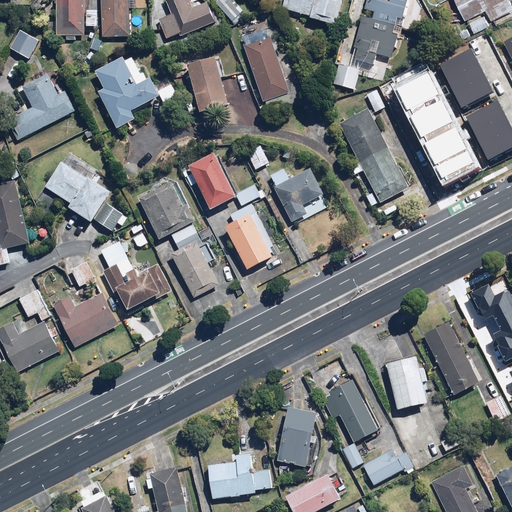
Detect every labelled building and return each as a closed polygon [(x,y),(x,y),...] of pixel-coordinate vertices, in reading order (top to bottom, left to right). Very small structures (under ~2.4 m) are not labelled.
[(85,10),(85,0),(56,0),(56,36),(67,37),(67,41),(76,41),(76,37),(84,37),(85,27),(98,27),(98,11),(85,10)] [(130,37),(129,0),(102,0),(103,38),(130,37)] [(166,41),(217,23),(210,1),(190,8),(186,0),(165,0),(171,15),(159,19),(166,41)] [(343,0),(286,0),(283,12),(336,27),(343,0)] [(369,0),(353,67),(341,64),(335,86),(354,91),(359,71),(373,74),(377,56),(391,59),(397,35),(393,34),(396,24),(404,26),(410,0),(369,0)] [(456,0),(466,20),(485,10),(492,22),(511,11),(511,5),(509,0),(456,0)] [(490,26),(484,15),(467,24),(473,35),(490,26)] [(8,23),(0,22),(0,32),(8,33),(8,23)] [(472,37),(467,27),(457,33),(462,42),(472,37)] [(40,42),(21,32),(11,50),(30,60),(40,42)] [(270,37),(243,46),(268,115),(294,106),(270,37)] [(511,39),(502,45),(511,64),(511,39)] [(89,50),(84,59),(94,66),(100,56),(89,50)] [(485,74),(474,52),(441,68),(452,90),(485,74)] [(161,98),(158,93),(152,80),(148,82),(143,71),(140,72),(131,55),(95,74),(103,91),(99,93),(118,131),(137,121),(133,113),(161,98)] [(217,58),(187,66),(201,115),(230,107),(217,58)] [(428,69),(392,87),(399,101),(435,83),(428,69)] [(496,96),(485,74),(452,90),(463,112),(496,96)] [(17,141),(77,112),(67,92),(57,97),(46,75),(21,87),(31,107),(6,119),(17,141)] [(435,83),(399,101),(407,115),(442,97),(435,83)] [(170,87),(158,93),(161,98),(165,107),(177,101),(170,87)] [(386,108),(377,91),(365,98),(374,115),(386,108)] [(442,97),(407,115),(414,129),(450,111),(442,97)] [(511,126),(501,104),(468,120),(478,142),(511,126)] [(409,189),(368,110),(338,125),(378,205),(409,189)] [(450,111),(414,129),(421,143),(457,125),(450,111)] [(457,125),(421,143),(428,157),(464,139),(457,125)] [(511,152),(511,127),(511,126),(478,142),(489,164),(511,152)] [(402,133),(407,144),(417,139),(412,128),(402,133)] [(464,139),(428,157),(435,171),(471,153),(464,139)] [(269,164),(261,146),(247,153),(255,171),(269,164)] [(69,152),(62,163),(46,187),(71,204),(67,210),(92,225),(93,223),(111,235),(117,225),(123,229),(128,220),(106,206),(113,194),(96,183),(102,174),(69,152)] [(471,153),(435,171),(443,185),(479,167),(471,153)] [(236,196),(216,156),(191,168),(193,174),(188,177),(192,185),(197,183),(212,211),(237,198),(236,196)] [(20,177),(14,164),(5,168),(11,181),(20,177)] [(308,219),(330,209),(313,171),(291,181),(286,169),(271,176),(292,223),(307,216),(308,219)] [(30,244),(15,182),(0,186),(0,265),(12,263),(8,249),(30,244)] [(138,199),(164,254),(178,248),(171,234),(192,224),(196,222),(188,206),(184,207),(173,183),(138,199)] [(255,186),(236,196),(237,198),(242,208),(261,199),(255,186)] [(275,248),(252,204),(230,216),(235,225),(226,229),(248,271),(275,257),(271,250),(275,248)] [(207,244),(209,247),(217,242),(210,227),(198,233),(204,244),(207,243),(207,244)] [(149,245),(144,234),(133,240),(139,250),(149,245)] [(113,270),(104,275),(127,317),(137,312),(173,292),(159,266),(140,276),(136,269),(134,270),(118,243),(103,252),(113,270)] [(209,247),(207,244),(174,261),(194,299),(221,286),(209,263),(216,260),(209,247)] [(98,283),(86,263),(71,272),(83,292),(98,283)] [(77,349),(120,326),(103,294),(76,308),(69,296),(54,305),(77,349)] [(494,343),(506,370),(511,366),(511,299),(511,298),(495,305),(490,294),(473,303),(486,328),(493,325),(500,340),(494,343)] [(22,319),(0,330),(0,339),(17,373),(60,352),(45,321),(28,330),(22,319)] [(479,381),(450,321),(425,334),(454,394),(479,381)] [(415,357),(385,364),(397,410),(428,402),(423,382),(427,381),(424,369),(419,371),(415,357)] [(380,431),(353,378),(327,391),(354,444),(380,431)] [(511,414),(503,395),(494,399),(503,419),(511,415),(511,414)] [(317,413),(288,407),(276,462),(305,468),(317,413)] [(364,462),(354,444),(342,450),(352,468),(364,462)] [(405,471),(394,450),(363,465),(374,486),(405,471)] [(214,501),(229,498),(231,511),(246,511),(251,511),(248,494),(257,493),(272,490),(268,468),(253,471),(249,454),(235,456),(236,463),(208,468),(214,501)] [(511,464),(496,473),(511,504),(511,464)] [(465,465),(432,481),(447,511),(478,511),(467,489),(475,485),(465,465)] [(187,511),(178,469),(146,476),(149,490),(155,489),(159,511),(187,511)] [(319,511),(341,502),(330,477),(286,496),(293,511),(319,511)] [(114,511),(106,497),(81,511),(114,511)]
